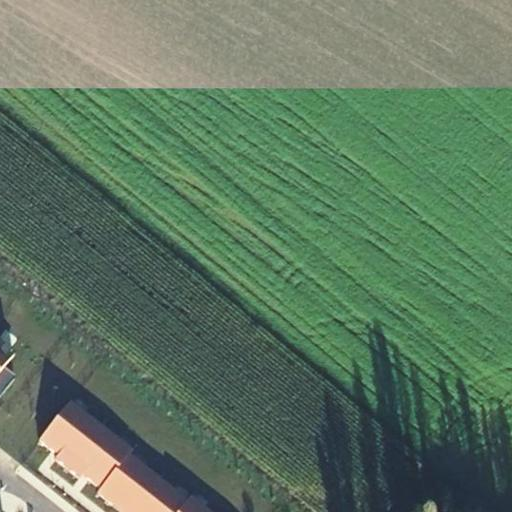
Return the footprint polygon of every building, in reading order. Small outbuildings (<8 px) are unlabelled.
[(0,347),(0,372),(12,358),(0,347)] [(68,405),(38,442),(57,457),(54,461),(66,471),(99,429),(68,405)] [(81,476),(100,491),(129,453),(99,429),(66,471),(78,480),(81,476)] [(116,500),(132,511),(156,481),(127,458),(130,454),(129,453),(100,491),(96,495),(111,506),(116,500)] [(180,511),(189,501),(185,504),(156,481),(132,511),(131,511),(180,511)] [(203,511),(189,501),(180,511),(203,511)]
